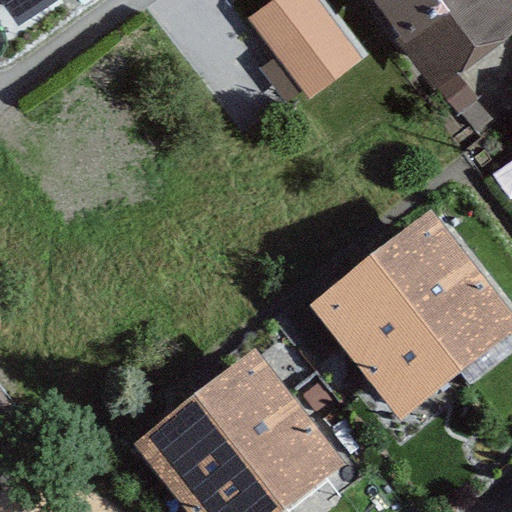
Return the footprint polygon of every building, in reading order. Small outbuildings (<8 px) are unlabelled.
[(10,0),(20,14),(40,0),(10,0)] [(311,92),(366,50),(327,0),(261,0),(248,10),(311,92)] [(511,28),(511,0),(374,0),(460,112),(480,96),(459,69),(511,28)] [(511,310),(432,210),(371,259),(464,375),(511,336),(511,310)] [(371,259),(311,307),(403,423),(464,375),(371,259)] [(255,350),(194,398),(284,511),(287,511),(347,466),(255,350)] [(0,418),(11,410),(0,395),(0,418)] [(284,511),(194,398),(134,446),(186,511),(284,511)]
